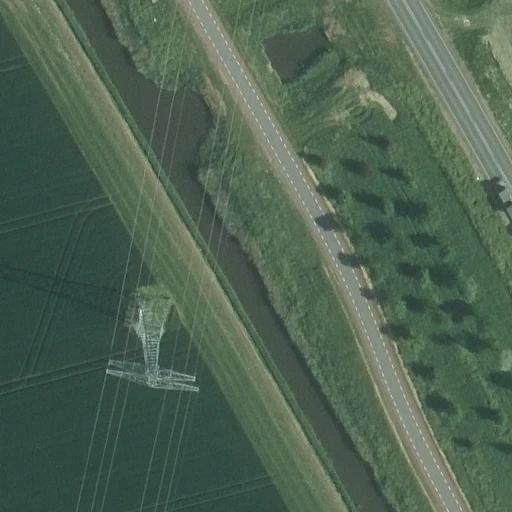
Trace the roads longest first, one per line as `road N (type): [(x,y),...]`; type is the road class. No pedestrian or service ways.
road 1 (unclassified): [(463,511),(313,207),(194,0)]
road 2 (trunk): [(511,192),(401,0)]
